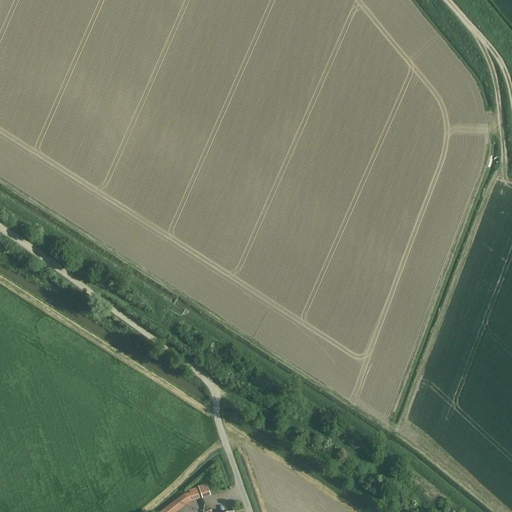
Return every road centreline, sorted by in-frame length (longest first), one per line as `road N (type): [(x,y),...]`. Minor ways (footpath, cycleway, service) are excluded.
road 1 (unclassified): [(249,511),(207,380),(0,227)]
road 2 (track): [(435,511),(331,439),(215,393)]
road 3 (track): [(511,104),(501,65),(448,0)]
